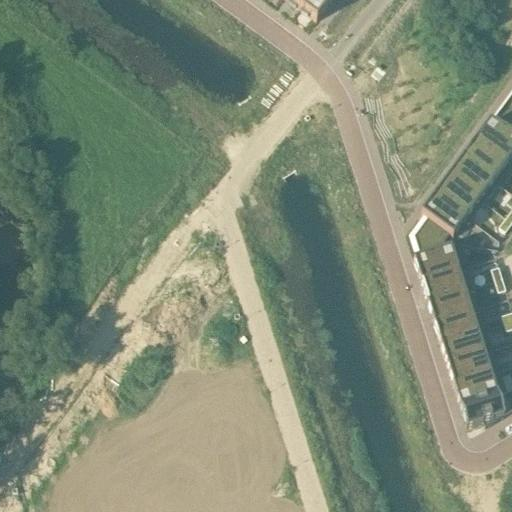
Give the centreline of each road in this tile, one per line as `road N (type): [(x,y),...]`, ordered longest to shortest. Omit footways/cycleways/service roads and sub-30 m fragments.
road 1 (residential): [(511,447),(480,463),(451,451),(322,74)]
road 2 (residential): [(211,206),(313,511)]
road 3 (residential): [(211,206),(322,74)]
